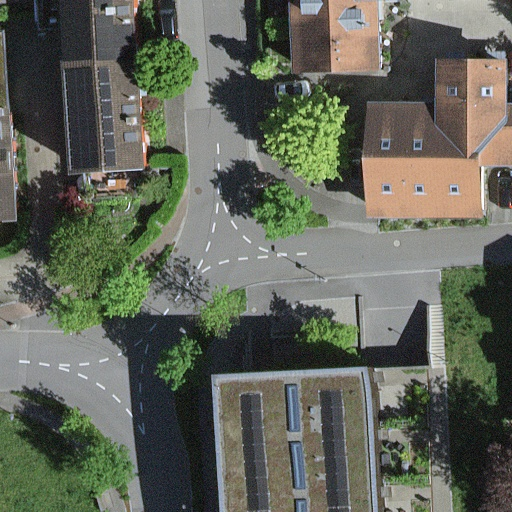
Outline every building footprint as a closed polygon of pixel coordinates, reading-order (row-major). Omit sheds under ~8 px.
[(54,0),(55,10),(75,10),(74,0),(54,0)] [(162,0),(90,0),(95,71),(167,66),(162,0)] [(282,0),(286,80),(373,76),(370,8),(398,6),(397,0),(282,0)] [(434,107),(361,108),(361,214),(474,214),(474,167),(498,167),(498,108),(498,62),(434,62),(434,107)] [(167,66),(95,71),(103,173),(174,168),(167,66)] [(511,107),(498,108),(498,167),(511,166),(511,107)] [(0,217),(25,216),(18,111),(0,111),(0,217)] [(446,511),(441,364),(259,370),(264,511),(446,511)]
